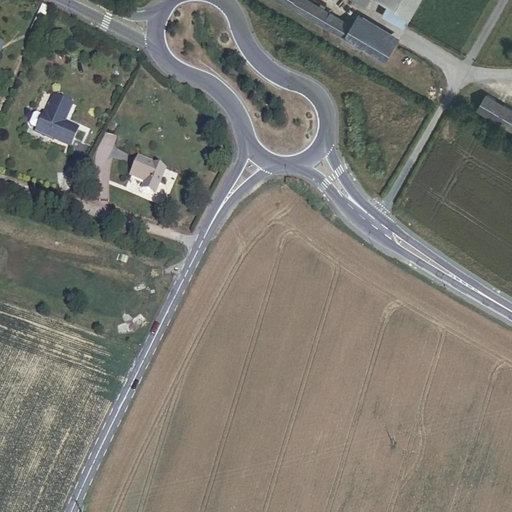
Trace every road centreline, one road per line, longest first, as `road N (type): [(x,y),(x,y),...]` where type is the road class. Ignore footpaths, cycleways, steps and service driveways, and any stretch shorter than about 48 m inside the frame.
road 1 (tertiary): [(70,511),(257,156)]
road 2 (secondary): [(511,313),(360,208),(316,159)]
road 3 (secondary): [(316,159),(327,139),(322,100),(263,64),(224,0)]
road 4 (secondary): [(158,50),(183,74),(222,90),(257,156)]
